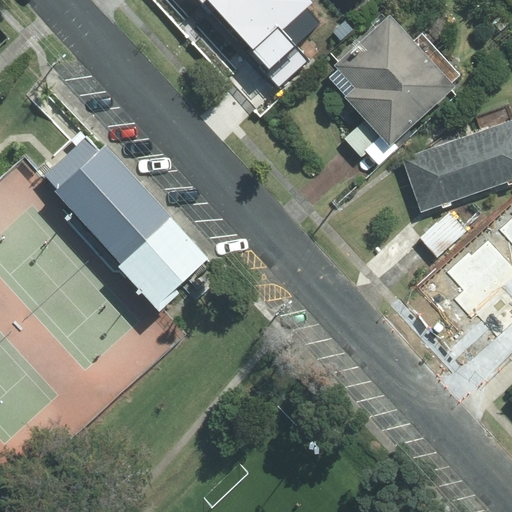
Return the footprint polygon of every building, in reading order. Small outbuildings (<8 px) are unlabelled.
[(319,22),(300,0),(198,0),(275,91),(309,62),(293,43),(319,22)] [(511,3),(487,25),(508,50),(511,46),(511,3)] [(459,81),(391,7),(329,64),(396,138),(459,81)] [(511,182),(511,118),(409,154),(429,211),(511,182)] [(101,152),(86,136),(44,175),(163,303),(213,256),(109,144),(101,152)] [(469,228),(449,208),(421,237),(442,256),(469,228)] [(511,215),(507,220),(511,225),(511,252),(483,278),(479,273),(437,311),(469,343),(481,331),(494,345),(498,340),(511,354),(511,215)]
